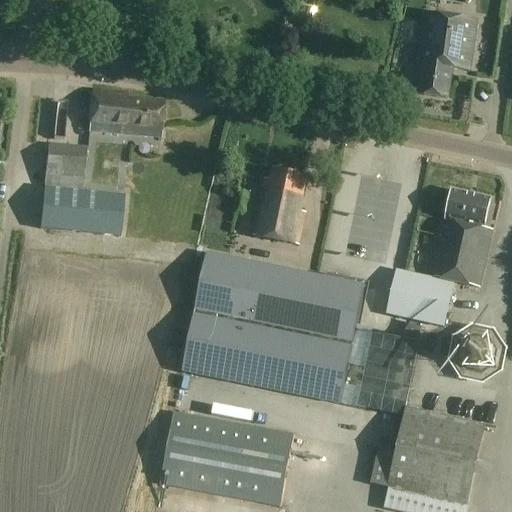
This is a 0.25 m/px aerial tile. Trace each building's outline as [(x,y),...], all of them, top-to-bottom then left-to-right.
[(478,22),(425,15),(418,66),(423,67),(419,97),(448,101),(453,71),(471,74),(478,22)] [(127,97),(91,93),(87,134),(160,140),(163,105),(126,102),(127,97)] [(75,139),(77,121),(67,120),(65,137),(75,139)] [(49,147),(44,189),(82,193),(86,151),(49,147)] [(308,178),(273,171),(270,182),(265,181),(254,237),(299,247),(306,215),(300,213),(308,178)] [(391,267),(406,187),(366,180),(352,260),(391,267)] [(44,190),(40,230),(120,239),(124,198),(44,190)] [(440,238),(431,278),(454,284),(480,289),(493,232),(484,230),(491,201),(453,193),(442,238),(440,238)] [(152,264),(153,255),(129,251),(128,259),(152,264)] [(365,289),(206,256),(181,376),(340,409),(365,289)] [(431,278),(431,280),(413,276),(403,320),(444,329),(454,284),(431,278)] [(467,380),(478,382),(483,383),(500,371),(503,351),(492,335),(473,331),(455,343),(452,362),(463,379),(467,380)] [(346,407),(360,411),(364,391),(350,387),(346,407)] [(389,490),(420,497),(416,511),(451,511),(453,505),(467,508),(485,429),(486,425),(407,407),(406,411),(407,411),(397,455),(378,451),(370,486),(389,490)] [(295,437),(174,415),(161,487),(281,509),(295,437)]
